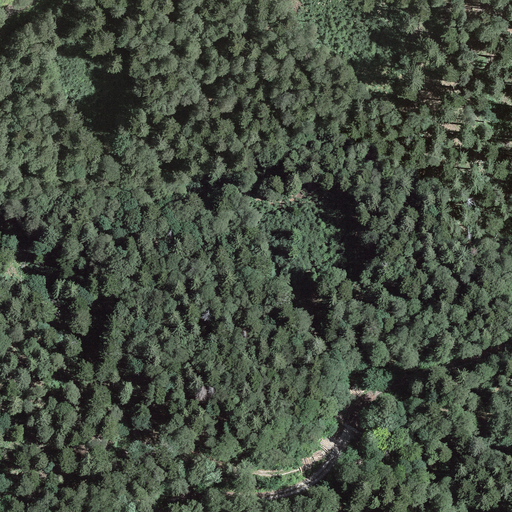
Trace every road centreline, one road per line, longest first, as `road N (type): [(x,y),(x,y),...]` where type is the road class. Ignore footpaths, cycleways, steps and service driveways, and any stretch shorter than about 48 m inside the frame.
road 1 (track): [(0,499),(83,487),(138,442),(283,473),(347,433)]
road 2 (track): [(356,416),(331,464),(300,488),(190,499),(166,511)]
road 3 (track): [(511,288),(454,331),(354,377),(345,393),(356,416)]
road 4 (track): [(511,348),(390,385),(356,416)]
road 5 (track): [(511,420),(420,403),(356,416)]
